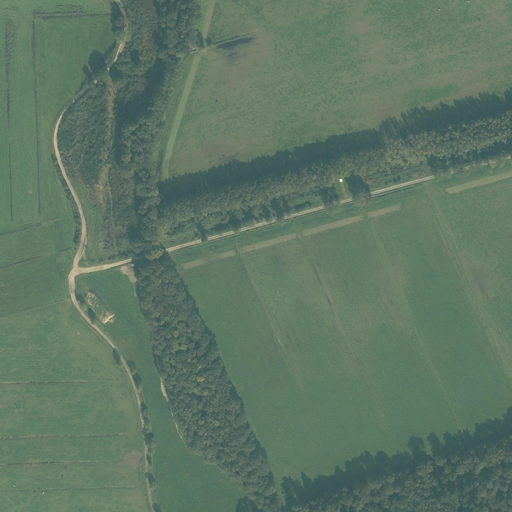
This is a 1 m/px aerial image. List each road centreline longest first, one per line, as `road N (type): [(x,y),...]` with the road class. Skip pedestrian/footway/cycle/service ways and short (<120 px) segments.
road 1 (track): [(72,272),(511,154)]
road 2 (track): [(72,272),(82,221),(59,163),(56,130),(120,54),(126,25),(117,0)]
road 3 (track): [(154,511),(136,390),(116,349),(75,301),(72,272)]
